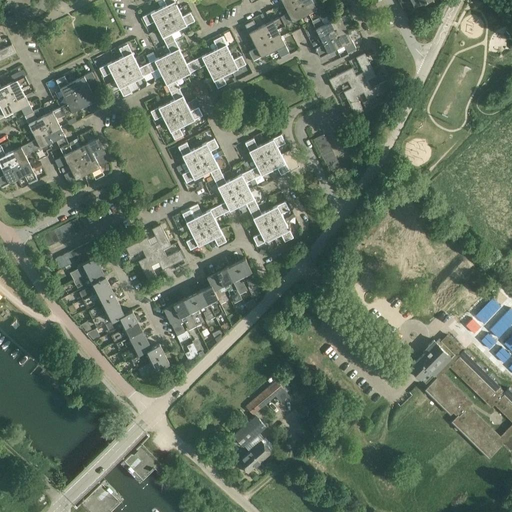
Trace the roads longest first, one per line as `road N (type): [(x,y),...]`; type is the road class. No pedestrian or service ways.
road 1 (residential): [(272,299),(245,251),(228,249),(142,300),(107,247),(124,241)]
road 2 (unclassified): [(153,417),(65,319),(9,241)]
road 3 (tertiary): [(347,221),(430,60)]
road 4 (tertiary): [(153,417),(272,299)]
road 5 (unclassified): [(256,511),(153,417)]
road 6 (tertiary): [(55,511),(153,417)]
road 7 (residential): [(347,221),(279,118)]
